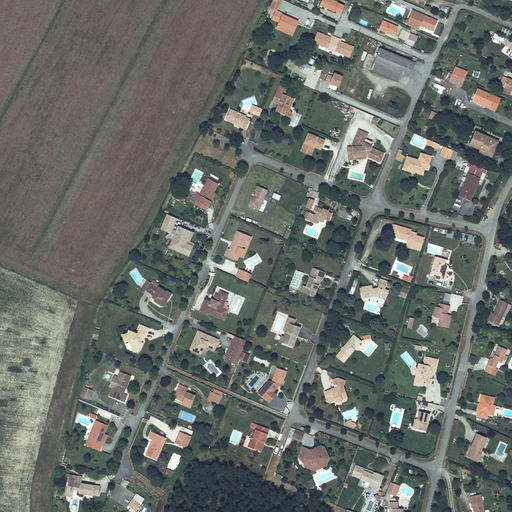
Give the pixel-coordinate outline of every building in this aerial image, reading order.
[(281,0),(274,0),(270,8),(276,11),(281,0)] [(345,6),(331,0),(322,0),(320,5),(341,14),(345,6)] [(433,31),(437,21),(412,10),(409,17),(413,18),(410,25),(411,26),(417,28),(419,29),(420,25),(433,31)] [(293,32),(298,21),(283,15),(283,14),(276,11),(272,19),(279,22),(277,28),(282,31),(284,28),(293,32)] [(394,35),(398,27),(382,20),(377,32),(384,36),(386,32),(394,35)] [(406,41),(410,32),(403,29),(399,38),(406,41)] [(331,50),(336,38),(332,36),(331,38),(330,40),(326,38),(327,36),(318,32),(314,42),(327,47),(326,48),(331,50)] [(504,38),(495,33),(493,37),(503,41),(504,38)] [(349,57),(353,47),(344,43),(343,46),(339,44),(340,42),(341,40),(341,39),(336,38),(331,50),(335,52),(336,51),(349,57)] [(409,77),(415,63),(380,48),(377,54),(376,57),(371,70),(398,81),(401,73),(409,77)] [(464,79),(467,72),(455,67),(452,74),(464,79)] [(338,86),(342,77),(334,73),(333,77),(328,75),(325,82),(332,85),(332,84),(335,85),(338,86)] [(461,86),(464,79),(452,74),(449,81),(461,86)] [(511,80),(504,76),(500,85),(503,87),(503,88),(511,91),(510,95),(511,95),(511,80)] [(434,83),(433,87),(438,88),(437,92),(442,94),(444,86),(434,83)] [(289,110),(294,99),(284,95),(287,88),(280,85),(275,97),(281,99),(279,104),(276,111),(281,113),(285,112),(288,113),(289,110)] [(490,108),(495,97),(478,89),(477,93),(478,94),(478,95),(476,94),(475,94),(473,98),(477,100),(476,102),(484,105),(485,104),(486,104),(485,106),(490,108)] [(495,110),(500,99),(495,97),(490,108),(495,110)] [(250,119),(246,117),(246,116),(230,109),(226,119),(236,124),(242,126),(241,127),(246,129),(250,119)] [(295,115),(291,125),(296,127),(300,117),(295,115)] [(375,150),(370,147),(372,142),(366,139),(368,134),(358,130),(355,137),(358,138),(355,146),(347,147),(348,156),(365,155),(365,153),(368,154),(367,156),(380,162),(384,153),(378,151),(378,152),(375,151),(375,150)] [(490,154),(496,140),(491,138),(490,141),(488,140),(489,137),(475,131),(469,145),(480,149),(490,154)] [(321,148),(325,140),(308,133),(301,151),(308,154),(312,146),(313,146),(314,144),(321,148)] [(439,144),(428,139),(426,144),(437,148),(438,148),(439,144)] [(490,154),(480,149),(479,152),(492,157),(499,141),(496,140),(490,154)] [(311,155),(314,147),(321,149),(321,148),(314,144),(313,146),(312,146),(308,154),(311,155)] [(449,158),(452,150),(444,146),(440,155),(449,158)] [(402,162),(404,155),(401,154),(402,151),(399,149),(397,153),(395,159),(402,162)] [(453,160),(457,152),(452,150),(449,158),(453,160)] [(419,161),(407,157),(406,158),(419,162),(422,154),(421,153),(419,161)] [(424,169),(425,164),(428,165),(431,156),(422,154),(419,162),(406,158),(403,169),(412,172),(413,169),(423,172),(424,169)] [(482,173),(470,167),(467,173),(468,173),(480,178),(482,173)] [(474,192),(480,178),(468,173),(459,195),(465,198),(465,196),(467,196),(469,196),(471,191),(474,192)] [(208,200),(212,192),(213,193),(213,192),(218,184),(208,178),(199,195),(198,196),(194,194),(192,198),(196,200),(208,207),(211,201),(208,200)] [(259,210),(268,190),(258,186),(257,191),(255,194),(258,195),(256,199),(254,197),(252,197),(250,201),(252,202),(250,206),(259,210)] [(470,200),(474,192),(471,191),(469,196),(467,196),(465,196),(465,198),(470,200)] [(181,199),(184,195),(179,192),(175,198),(180,200),(181,199)] [(271,197),(278,200),(281,195),(274,192),(271,197)] [(310,209),(314,200),(310,198),(306,207),(310,209)] [(208,207),(196,200),(194,204),(206,210),(208,207)] [(329,221),(332,213),(328,212),(328,211),(323,208),(322,210),(315,206),(313,210),(314,210),(316,211),(315,214),(313,214),(309,212),(307,216),(305,215),(303,218),(317,223),(318,220),(320,217),(324,219),(329,221)] [(170,232),(176,219),(167,215),(161,228),(170,232)] [(424,237),(416,235),(416,233),(411,231),(411,229),(394,224),(393,229),(399,231),(398,236),(397,237),(406,240),(406,239),(408,239),(408,240),(407,242),(413,243),(412,246),(420,249),(424,237)] [(185,243),(190,231),(178,226),(175,234),(173,239),(170,247),(189,255),(192,246),(185,243)] [(190,241),(193,233),(190,231),(185,243),(192,246),(194,243),(190,241)] [(242,248),(245,241),(249,242),(251,237),(237,231),(233,242),(234,242),(233,244),(232,244),(230,249),(228,248),(225,256),(237,261),(239,254),(239,252),(237,252),(238,247),(242,248)] [(412,246),(413,243),(407,242),(406,246),(420,250),(420,249),(412,246)] [(442,272),(444,265),(446,265),(448,260),(440,258),(435,256),(429,275),(435,277),(442,279),(444,272),(442,272)] [(444,281),(448,265),(446,265),(444,265),(442,272),(444,272),(442,279),(435,277),(434,279),(444,281)] [(321,281),(325,272),(313,268),(306,286),(303,285),(301,291),(312,296),(316,285),(318,285),(318,286),(320,281),(321,281)] [(250,277),(246,276),(247,272),(240,269),(236,277),(248,282),(250,277)] [(295,270),(290,286),(298,289),(303,272),(295,270)] [(385,299),(389,291),(385,289),(387,282),(380,279),(378,283),(379,283),(377,287),(377,289),(372,290),(372,288),(372,286),(359,288),(361,298),(372,296),(373,294),(375,293),(376,295),(376,296),(385,299)] [(146,290),(151,283),(147,280),(142,288),(146,290)] [(169,298),(171,294),(167,291),(166,292),(159,287),(158,288),(157,287),(159,284),(153,280),(151,283),(146,290),(153,295),(152,297),(154,298),(154,301),(161,305),(164,305),(165,303),(166,301),(168,299),(167,299),(168,297),(169,298)] [(222,308),(228,294),(220,291),(218,295),(216,301),(213,300),(212,299),(210,302),(205,300),(200,311),(208,315),(208,313),(224,319),(228,310),(222,308)] [(443,299),(449,301),(451,294),(445,292),(443,299)] [(498,325),(508,303),(500,300),(494,313),(491,312),(487,320),(498,325)] [(446,316),(446,314),(447,310),(449,310),(450,306),(441,304),(440,307),(436,307),(433,316),(440,318),(438,325),(448,328),(450,317),(446,316)] [(297,336),(300,327),(290,323),(287,332),(286,331),(284,336),(286,337),(283,343),(291,346),(295,335),(297,336)] [(139,341),(140,338),(142,339),(145,332),(138,330),(137,333),(129,330),(127,333),(122,335),(125,340),(129,342),(132,348),(136,350),(138,346),(141,347),(143,343),(141,342),(139,341)] [(218,341),(218,340),(210,337),(209,339),(208,339),(209,336),(201,333),(199,338),(196,337),(191,349),(198,352),(201,346),(203,347),(204,347),(205,345),(210,347),(211,344),(215,346),(218,341)] [(343,362),(355,349),(351,346),(354,341),(358,345),(361,341),(354,335),(336,356),(343,362)] [(237,365),(246,342),(246,341),(235,336),(234,338),(225,360),(237,365)] [(369,355),(376,346),(371,342),(364,352),(369,355)] [(503,359),(505,355),(507,350),(498,346),(495,353),(492,359),(491,358),(485,371),(492,374),(495,368),(498,362),(501,363),(503,359)] [(247,362),(251,351),(247,350),(245,353),(243,352),(240,359),(247,362)] [(254,356),(253,362),(268,365),(269,359),(254,356)] [(429,378),(431,370),(434,371),(435,371),(438,360),(426,357),(424,364),(421,363),(419,372),(422,377),(420,384),(429,386),(431,378),(429,378)] [(283,380),(286,371),(277,368),(274,376),(270,374),(267,381),(272,383),(272,382),(281,385),(283,380)] [(125,390),(128,382),(131,376),(120,371),(117,377),(119,378),(116,385),(114,384),(111,383),(109,386),(113,388),(109,396),(124,402),(127,395),(123,393),(122,393),(123,389),(125,390)] [(348,397),(344,385),(345,381),(338,378),(333,382),(333,385),(337,385),(338,387),(339,389),(335,390),(335,388),(325,391),(327,398),(330,397),(331,400),(331,402),(335,401),(338,402),(341,401),(342,399),(348,397)] [(191,405),(195,395),(186,392),(188,388),(179,384),(178,388),(179,389),(175,397),(183,400),(183,401),(191,405)] [(88,399),(92,390),(84,387),(80,396),(88,399)] [(183,400),(175,397),(179,389),(178,388),(174,398),(183,401),(183,400)] [(218,403),(221,396),(213,392),(210,400),(218,403)] [(491,415),(494,405),(492,405),(494,398),(482,395),(479,403),(479,404),(480,404),(479,412),(478,416),(487,418),(488,414),(491,415)] [(428,422),(430,414),(419,411),(417,420),(415,419),(413,428),(424,430),(426,422),(428,422)] [(101,440),(104,433),(107,425),(96,420),(88,440),(86,445),(89,446),(91,441),(101,446),(102,446),(104,441),(101,440)] [(264,442),(269,429),(253,423),(251,427),(256,429),(253,438),(252,437),(248,447),(258,451),(261,441),(264,442)] [(301,440),(304,432),(296,430),(293,437),(301,440)] [(156,460),(163,444),(160,443),(163,437),(152,432),(149,438),(153,440),(154,440),(154,442),(152,441),(146,455),(156,460)] [(183,447),(188,435),(180,432),(175,443),(183,447)] [(481,450),(487,438),(477,433),(471,446),(472,447),(471,449),(468,457),(478,461),(482,451),(481,450)] [(99,451),(101,446),(91,441),(89,446),(99,451)] [(326,465),(329,458),(324,447),(321,446),(315,449),(315,450),(315,452),(315,453),(312,455),(311,453),(309,453),(308,449),(303,448),(299,457),(303,459),(307,460),(306,463),(305,466),(315,470),(326,465)] [(383,476),(374,472),(373,474),(364,471),(364,469),(355,465),(352,475),(360,478),(360,479),(370,482),(369,484),(379,488),(383,476)] [(98,495),(100,486),(81,483),(75,482),(76,476),(69,474),(67,491),(73,492),(73,490),(79,491),(79,493),(93,496),(93,494),(98,495)] [(397,496),(400,485),(390,482),(386,492),(397,496)] [(140,504),(142,501),(141,501),(135,497),(134,496),(128,506),(136,511),(140,504)] [(484,511),(482,501),(471,504),(472,508),(473,508),(473,511),(484,511)] [(402,511),(403,509),(398,509),(398,502),(390,502),(389,509),(392,509),(392,511),(402,511)]
